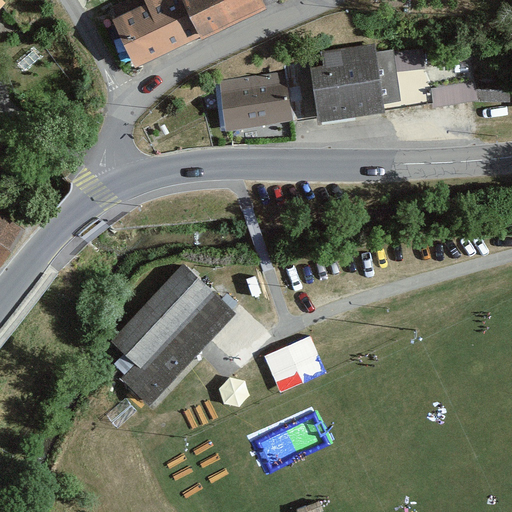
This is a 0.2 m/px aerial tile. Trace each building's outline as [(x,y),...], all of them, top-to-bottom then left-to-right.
[(133,0),(106,12),(125,56),(257,0),(133,0)] [(365,40),(303,48),(311,110),(373,101),(365,40)] [(415,43),(382,46),(384,68),(417,65),(415,43)] [(282,68),(215,75),(220,124),(287,117),(282,68)] [(0,209),(0,248),(18,222),(0,209)] [(118,340),(143,362),(127,379),(150,399),(229,312),(182,269),(118,340)]
